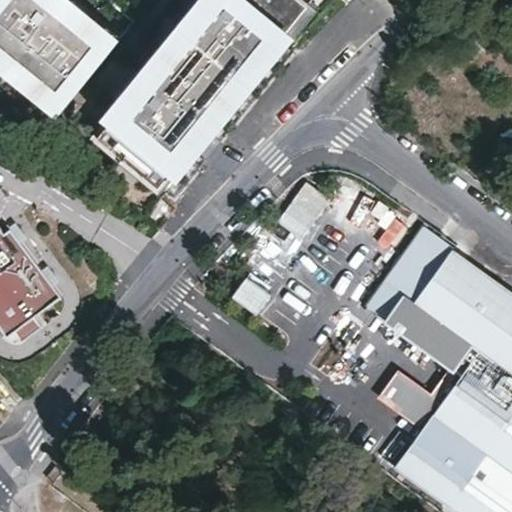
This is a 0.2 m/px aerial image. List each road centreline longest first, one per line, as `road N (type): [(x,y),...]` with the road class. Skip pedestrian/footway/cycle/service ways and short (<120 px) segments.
road 1 (residential): [(326,97),(166,271),(0,478)]
road 2 (residential): [(326,97),(352,126),(511,239)]
road 3 (residential): [(434,0),(326,97)]
